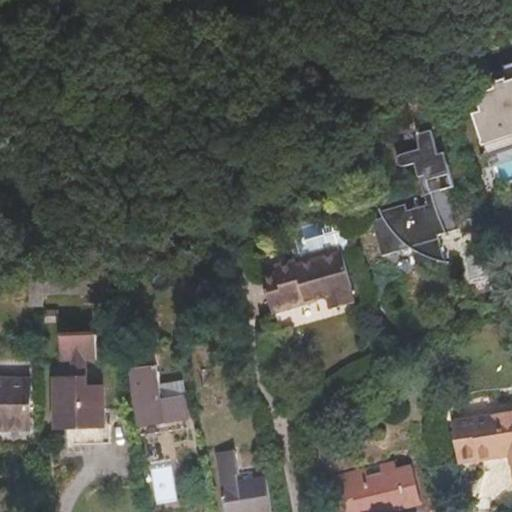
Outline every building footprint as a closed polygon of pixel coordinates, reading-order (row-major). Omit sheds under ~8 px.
[(511,63),(503,66),(509,85),(511,84),(511,63)] [(485,118),(475,121),(485,153),(511,144),(511,87),(478,98),(485,118)] [(425,258),(446,263),(439,235),(460,229),(449,189),(455,187),(446,153),(439,155),(432,131),(419,134),(421,149),(403,154),(399,158),(402,166),(407,167),(417,164),(428,205),(409,211),(407,204),(382,211),(384,218),(374,221),(384,256),(412,248),(425,258)] [(299,265),(344,251),(351,249),(340,211),(298,223),(289,231),(298,260),(299,265)] [(357,303),(344,251),(299,265),(298,260),(277,266),(279,273),(265,277),(275,313),(310,303),(309,301),(330,295),(334,309),(357,303)] [(50,293),(51,271),(29,271),(29,306),(44,306),(44,293),(50,293)] [(87,272),(51,271),(50,293),(87,293),(87,283),(87,272)] [(87,272),(87,283),(99,283),(100,272),(87,272)] [(113,272),(100,272),(99,283),(113,284),(113,272)] [(506,303),(499,276),(463,294),(478,319),(506,303)] [(86,358),(98,358),(97,335),(61,336),(63,359),(74,359),(75,379),(56,380),(58,412),(82,411),(83,427),(106,426),(104,387),(87,387),(86,358)] [(153,353),(151,354),(131,357),(142,424),(188,417),(185,398),(164,401),(159,365),(155,365),(153,353)] [(31,380),(0,380),(0,429),(30,430),(31,380)] [(233,384),(223,385),(223,396),(234,395),(233,384)] [(82,411),(58,412),(58,427),(69,427),(69,438),(76,438),(77,445),(113,443),(112,426),(106,426),(83,427),(82,411)] [(511,458),(511,413),(457,420),(462,459),(511,454),(511,458)] [(237,451),(219,454),(229,511),(271,511),(273,511),(268,479),(255,481),(243,483),(240,484),(239,475),(241,474),(237,451)] [(387,511),(422,503),(413,467),(352,484),(350,474),(331,479),(339,511),(387,511)] [(243,483),(255,481),(253,472),(241,474),(239,475),(240,484),(243,483)]
